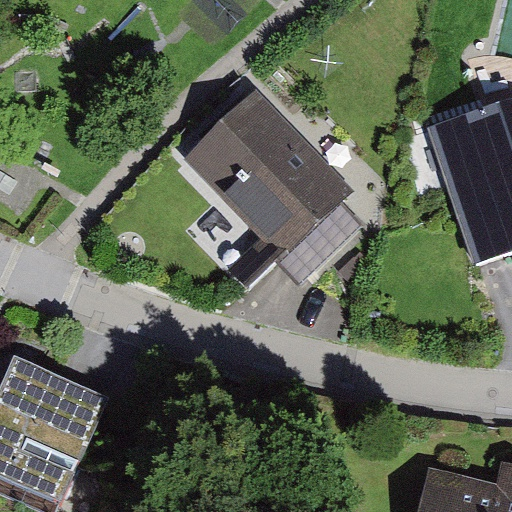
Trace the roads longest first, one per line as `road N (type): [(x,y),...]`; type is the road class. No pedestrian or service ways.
road 1 (residential): [(0,276),(207,356),(398,409),(511,420)]
road 2 (track): [(14,283),(345,0)]
